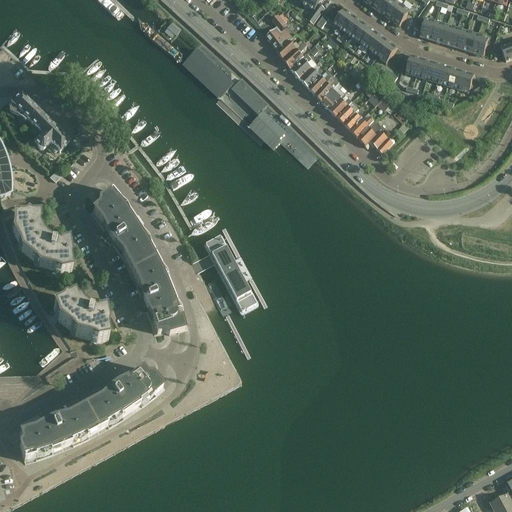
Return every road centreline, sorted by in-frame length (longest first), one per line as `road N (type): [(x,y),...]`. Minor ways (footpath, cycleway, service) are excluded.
road 1 (tertiary): [(446,209),(409,207),(376,191),(169,0)]
road 2 (residential): [(198,0),(392,183),(455,187)]
road 3 (residential): [(142,349),(176,361),(190,356),(191,322),(151,231),(121,185),(99,170)]
road 4 (residential): [(511,68),(497,73),(406,47),(341,0)]
road 5 (residential): [(142,349),(74,196)]
road 6 (residential): [(0,429),(142,349)]
road 7 (residential): [(99,170),(94,135),(78,112),(38,89),(0,89)]
